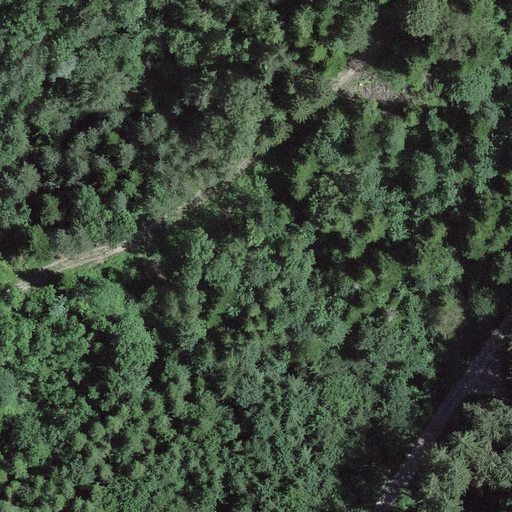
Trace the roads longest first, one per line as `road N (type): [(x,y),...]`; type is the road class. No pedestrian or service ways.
road 1 (track): [(409,0),(228,167),(138,231),(54,263),(0,295)]
road 2 (track): [(511,321),(372,511)]
